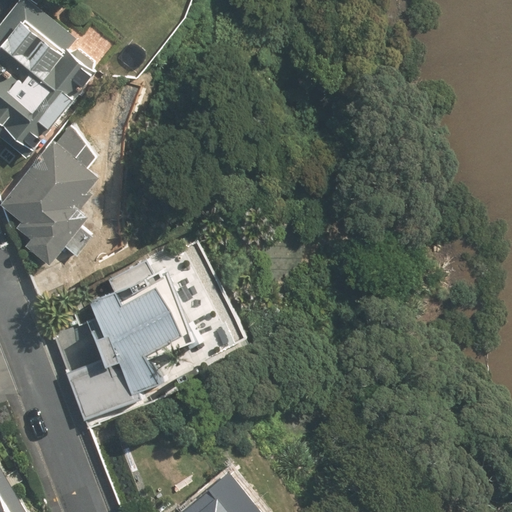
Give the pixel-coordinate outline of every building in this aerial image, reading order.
[(0,113),(38,149),(110,70),(105,66),(124,45),(101,24),(91,36),(67,15),(59,24),(35,2),(0,41),(0,113)] [(102,168),(114,153),(75,123),(13,202),(30,216),(26,222),(38,232),(34,237),(63,260),(76,244),(86,251),(103,230),(93,222),(101,212),(89,203),(111,176),(102,168)] [(173,370),(259,334),(206,239),(157,258),(115,274),(120,286),(106,292),(119,327),(107,331),(117,359),(74,372),(88,416),(158,395),(155,385),(175,377),(173,370)] [(0,511),(34,511),(38,510),(0,444),(0,511)] [(274,511),(238,468),(183,511),(274,511)]
